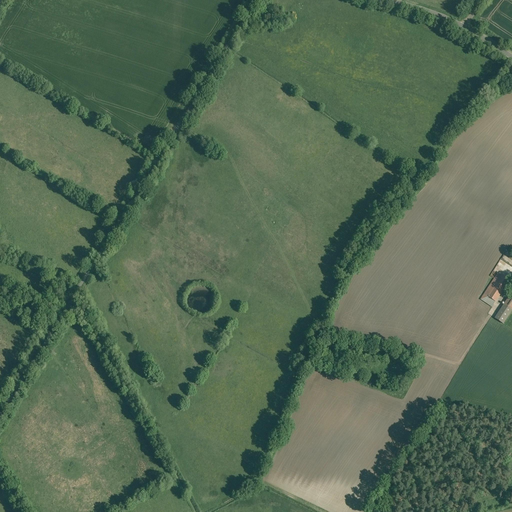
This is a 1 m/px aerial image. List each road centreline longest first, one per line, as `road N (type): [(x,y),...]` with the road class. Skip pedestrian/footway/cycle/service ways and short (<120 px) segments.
road 1 (residential): [(255,0),(0,416)]
road 2 (track): [(499,305),(460,364),(334,321)]
